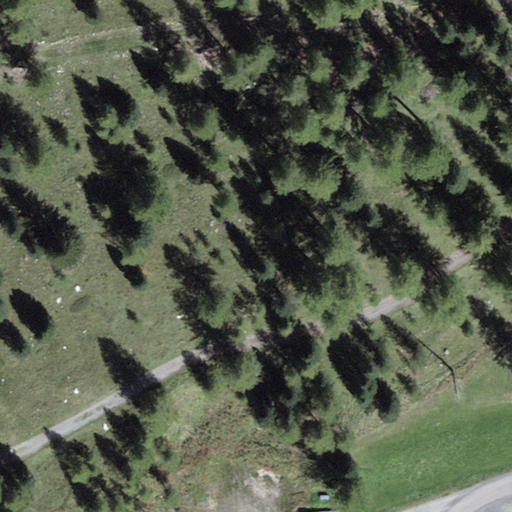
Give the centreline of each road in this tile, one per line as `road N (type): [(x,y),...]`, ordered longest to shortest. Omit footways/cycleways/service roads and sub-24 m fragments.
road 1 (track): [(0,462),(213,352),(367,317),(511,225)]
road 2 (track): [(485,0),(356,31),(192,33),(40,56),(0,49)]
